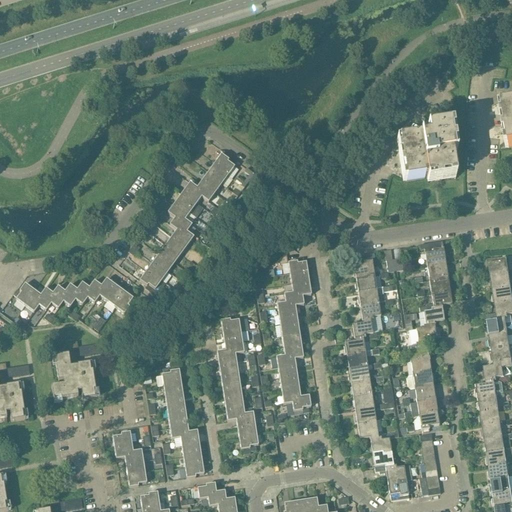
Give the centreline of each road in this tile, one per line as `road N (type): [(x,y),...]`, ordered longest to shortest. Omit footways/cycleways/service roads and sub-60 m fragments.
road 1 (residential): [(0,272),(96,255),(182,143),(203,132),(332,221)]
road 2 (unclassified): [(0,170),(27,173),(47,160),(102,77),(340,0)]
road 3 (primary): [(0,80),(253,0)]
road 4 (residential): [(359,238),(376,166),(399,128),(448,86)]
road 5 (primary): [(167,0),(0,52)]
road 6 (residential): [(122,386),(128,419),(84,425),(79,436),(109,511)]
road 7 (residential): [(382,511),(327,474),(265,482),(257,511)]
road 8 (residential): [(484,222),(488,73)]
road 9 (residential): [(484,222),(359,238)]
